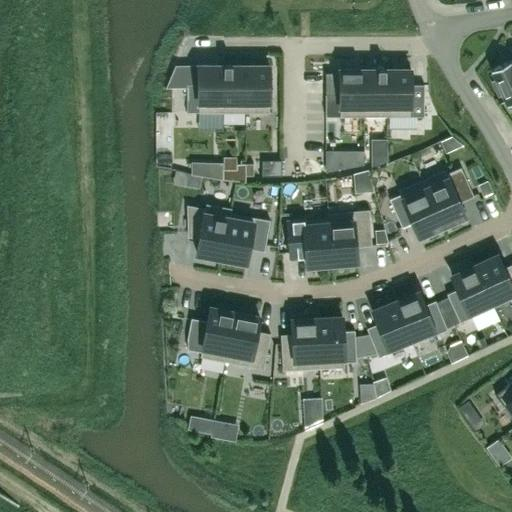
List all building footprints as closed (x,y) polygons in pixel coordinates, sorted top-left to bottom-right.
[(511,65),(510,60),(490,69),(495,80),(491,82),(498,95),(501,93),(508,109),(511,107),(511,65)] [(198,112),(221,112),(222,64),(198,64),(198,84),(186,84),(186,112),(198,112)] [(222,64),(221,112),(245,112),(245,64),(222,64)] [(268,64),(245,64),(245,112),(268,112),(268,64)] [(340,116),(363,116),(363,68),(340,68),(340,74),(335,74),(335,89),(340,89),(340,116)] [(363,68),(363,116),(386,116),(386,68),(363,68)] [(410,68),(386,68),(386,116),(423,116),(424,84),(410,84),(410,68)] [(344,151),(326,151),(326,170),(344,167),(344,151)] [(370,153),(370,168),(386,163),(386,153),(370,153)] [(190,162),(190,174),(191,174),(200,175),(222,178),(222,171),(222,169),(222,161),(190,162)] [(235,168),(222,169),(222,171),(222,178),(234,180),(245,181),(245,175),(244,163),(235,163),(235,168)] [(253,163),(244,163),(245,175),(253,175),(253,163)] [(444,169),(421,179),(441,225),(443,225),(452,220),(454,219),(464,215),(456,197),(471,191),(460,167),(445,173),(444,169)] [(367,170),(354,173),(355,192),(373,191),(367,170)] [(191,174),(188,186),(198,188),(200,175),(191,174)] [(400,193),(389,198),(399,222),(410,218),(418,235),(428,231),(431,230),(440,226),(441,225),(421,179),(398,189),(400,193)] [(221,257),(230,207),(205,203),(204,208),(186,204),(187,231),(199,233),(196,253),(219,257),(221,257)] [(264,245),(269,220),(230,212),(231,207),(230,207),(221,257),(245,262),(249,242),(264,245)] [(368,209),(327,212),(331,263),(333,263),(343,262),(346,262),(356,261),(355,246),(365,245),(365,240),(371,240),(368,209)] [(326,217),(287,220),(289,247),(305,245),(306,265),(317,264),(320,264),(330,263),(331,263),(327,212),(326,212),(326,217)] [(384,230),(374,230),(375,244),(387,244),(384,230)] [(511,297),(511,268),(505,272),(496,254),(474,264),(492,306),(511,297)] [(492,306),(474,264),(451,275),(459,292),(448,297),(459,322),(492,306)] [(446,329),(437,304),(425,309),(418,291),(395,300),(412,343),(446,329)] [(412,343),(395,300),(372,309),(379,327),(368,332),(378,356),(412,343)] [(225,361),(234,311),(209,306),(206,326),(189,322),(186,338),(187,349),(201,352),(201,356),(225,361)] [(263,368),(269,337),(255,335),(259,316),(234,311),(225,361),(263,368)] [(356,361),(354,334),(342,335),(341,316),(316,317),(319,368),(344,366),(344,361),(356,361)] [(319,368),(316,317),(291,318),(292,338),(280,339),(282,369),(319,368)] [(511,380),(494,393),(511,418),(511,380)] [(473,407),(467,399),(457,406),(463,414),(473,407)] [(321,414),(303,416),(303,428),(322,419),(321,414)] [(207,418),(204,432),(211,433),(213,419),(207,418)] [(211,433),(210,435),(217,437),(220,421),(213,419),(211,433)] [(498,438),(486,447),(490,453),(502,445),(498,438)]
